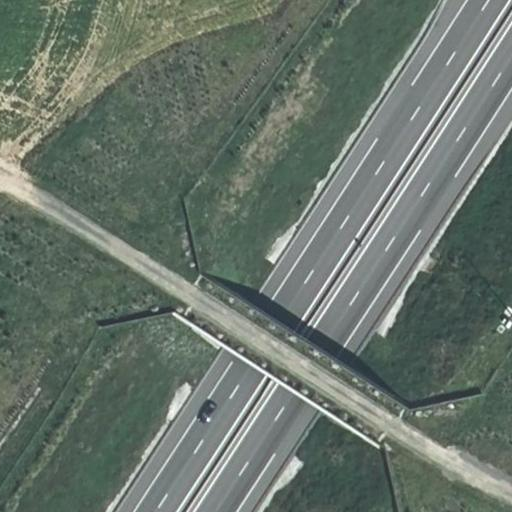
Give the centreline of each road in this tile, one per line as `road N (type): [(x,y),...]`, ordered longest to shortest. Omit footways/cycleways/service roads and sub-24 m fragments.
road 1 (motorway): [(488,0),(157,511)]
road 2 (track): [(0,182),(511,494)]
road 3 (motorway): [(217,511),(511,54)]
road 4 (track): [(325,0),(242,106),(97,235)]
